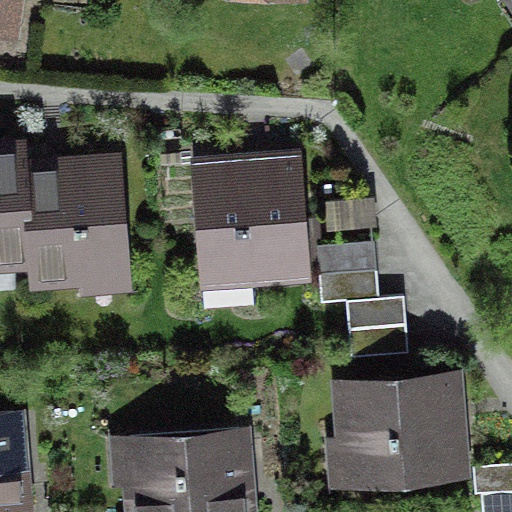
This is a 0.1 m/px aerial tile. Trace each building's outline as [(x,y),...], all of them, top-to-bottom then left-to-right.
[(0,276),(28,275),(22,166),(24,151),(0,151),(0,276)] [(120,160),(22,166),(28,275),(29,295),(127,290),(120,160)] [(292,161),(194,169),(206,309),(305,300),(292,161)] [(319,271),(376,267),(374,239),(317,243),(319,271)] [(346,298),(379,295),(376,267),(319,271),(322,300),(346,298)] [(349,326),(406,322),(404,293),(379,295),(346,298),(349,326)] [(408,350),(406,322),(349,326),(351,355),(408,350)] [(451,383),(326,391),(333,501),(458,493),(451,383)] [(0,419),(0,511),(34,511),(28,418),(0,419)] [(120,511),(253,511),(247,429),(115,439),(120,511)] [(481,493),(511,490),(511,461),(473,464),(475,493),(481,493)] [(511,511),(511,490),(481,493),(482,511),(511,511)]
